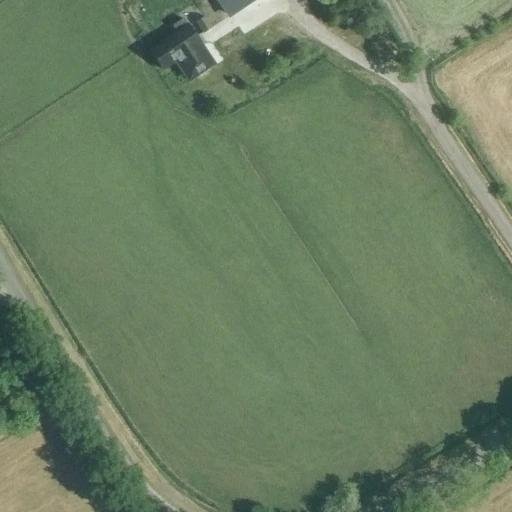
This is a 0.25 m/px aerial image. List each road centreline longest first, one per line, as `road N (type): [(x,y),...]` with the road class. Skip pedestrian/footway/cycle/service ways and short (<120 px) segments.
road 1 (unclassified): [(0,269),(95,430),(157,511)]
road 2 (track): [(511,241),(419,101),(404,29),(386,0)]
road 3 (track): [(419,101),(285,1)]
road 4 (unclassified): [(394,511),(511,440)]
